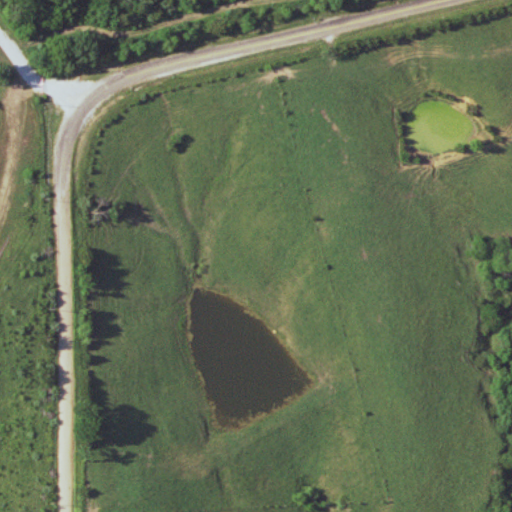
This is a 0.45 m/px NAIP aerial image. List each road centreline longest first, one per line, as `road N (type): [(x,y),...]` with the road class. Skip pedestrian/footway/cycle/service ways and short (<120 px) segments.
road 1 (residential): [(58,175),(70,118),(109,85),(154,67),(437,0)]
road 2 (residential): [(59,511),(58,175)]
